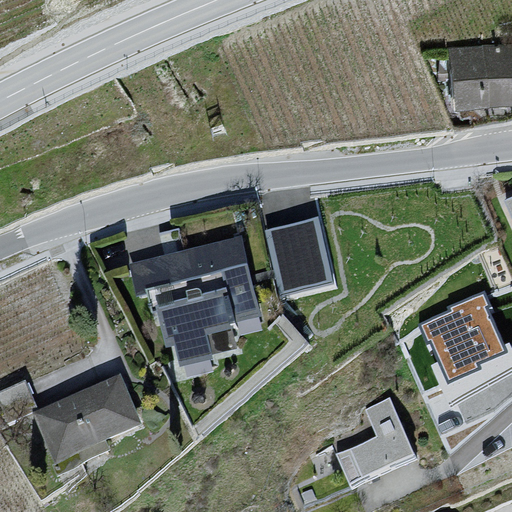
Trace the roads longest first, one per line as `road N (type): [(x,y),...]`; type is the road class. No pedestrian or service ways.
road 1 (tertiary): [(0,245),(128,199),(511,145)]
road 2 (tertiary): [(0,100),(216,0)]
